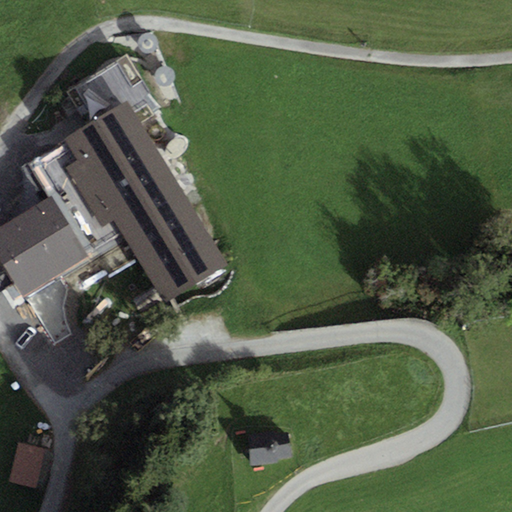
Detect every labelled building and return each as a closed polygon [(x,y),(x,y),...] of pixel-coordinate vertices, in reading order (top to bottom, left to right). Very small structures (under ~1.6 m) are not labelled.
[(26,163),(48,198),(89,263),(127,239),(166,301),(224,265),(133,120),(158,105),(126,55),(73,88),(93,121),(26,163)] [(172,140),(168,144),(166,147),(165,151),(165,154),(165,156),(167,158),(169,159),(173,159),(178,158),(182,154),(186,150),(187,146),(187,143),(187,140),(186,138),(184,137),(181,136),(177,137),(172,140)] [(48,198),(0,225),(0,261),(22,299),(89,263),(48,198)] [(276,434),(248,438),(252,467),(279,464),(278,461),(291,459),(288,436),(276,437),(276,434)] [(18,443),(9,482),(35,488),(45,449),(18,443)]
